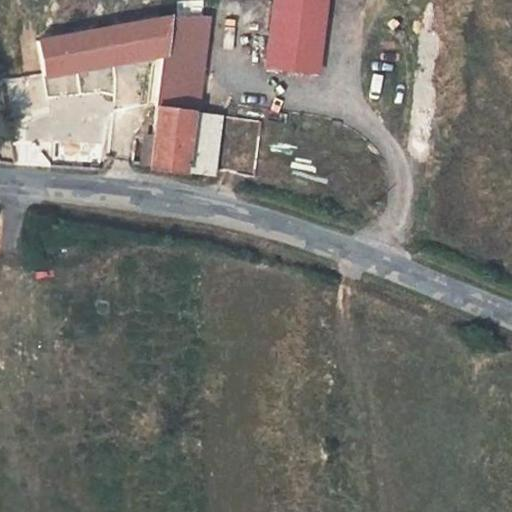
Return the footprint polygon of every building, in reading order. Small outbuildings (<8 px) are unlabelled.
[(321,0),(274,0),(266,66),(314,72),(321,0)] [(197,92),(207,16),(190,14),(169,15),(166,52),(161,52),(157,87),(192,92),(197,92)] [(169,15),(35,39),(41,74),(161,52),(166,52),(169,15)] [(213,175),(220,114),(190,110),(182,171),(213,175)] [(42,166),(39,135),(9,133),(14,165),(42,166)]
